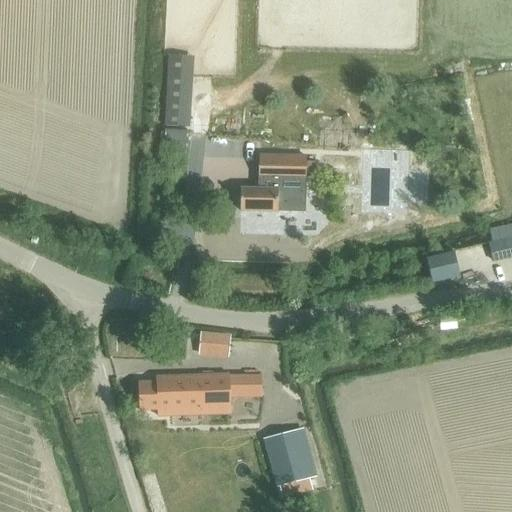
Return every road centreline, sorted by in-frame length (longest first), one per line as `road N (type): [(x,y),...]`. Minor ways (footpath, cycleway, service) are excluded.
road 1 (unclassified): [(73,284),(242,323),(511,290)]
road 2 (unclassified): [(137,511),(73,284)]
